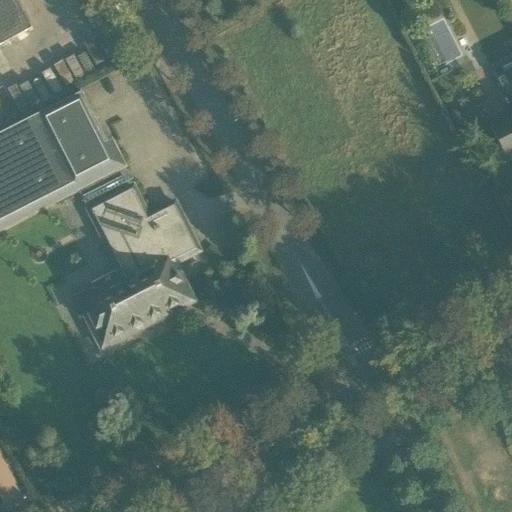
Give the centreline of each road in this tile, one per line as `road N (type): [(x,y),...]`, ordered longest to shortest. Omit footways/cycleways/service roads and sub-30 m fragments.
road 1 (unclassified): [(387,385),(160,0)]
road 2 (tertiary): [(137,511),(387,385)]
road 3 (tertiary): [(387,385),(511,321)]
